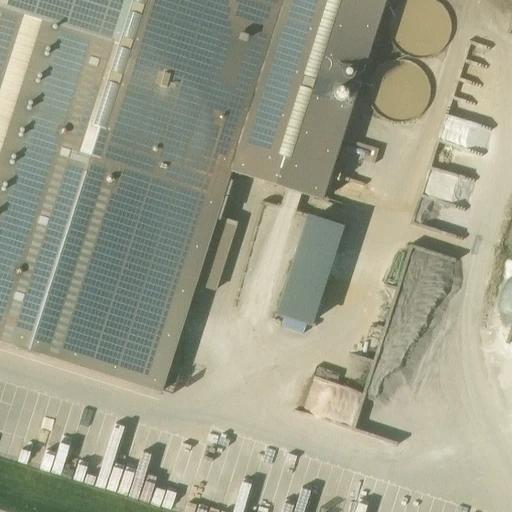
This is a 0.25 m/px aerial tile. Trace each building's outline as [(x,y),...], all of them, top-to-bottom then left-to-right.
[(0,0),(0,341),(17,347),(17,348),(40,356),(41,354),(162,393),(232,172),(323,201),(386,0),(0,0)] [(447,29),(447,22),(445,17),(443,13),(439,9),(435,5),(430,2),(424,1),(420,0),(415,0),(410,2),(406,3),(401,7),(396,11),(393,15),(391,20),(390,25),(390,31),(391,37),(393,42),(397,47),(401,52),(406,55),(411,57),(416,58),(421,58),(427,56),(432,55),(438,50),(442,46),(445,40),(447,34),(447,29)] [(427,94),(427,93),(427,87),(425,81),(423,77),(419,73),(415,69),(410,67),(404,65),(400,64),(395,65),(390,66),(386,68),(380,71),(376,75),(373,81),(371,87),(370,92),(370,98),(371,102),(373,107),(377,112),(381,116),(386,119),(393,121),(398,122),(405,121),(409,120),(414,118),(418,115),(422,110),(425,106),(427,100),(427,94)] [(295,225),(309,228),(311,215),(298,212),(295,225)] [(308,322),(324,327),(354,226),(310,214),(278,324),(305,332),(308,322)]
